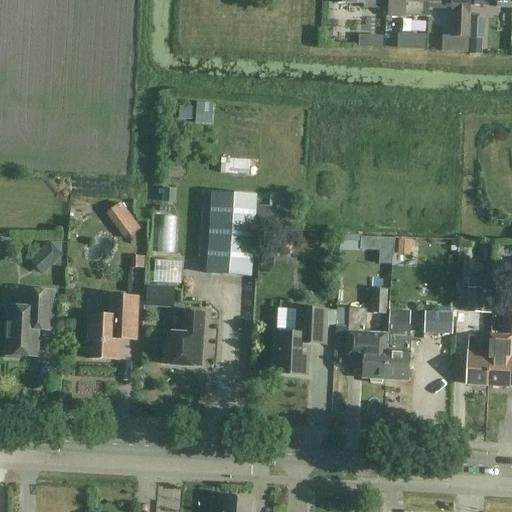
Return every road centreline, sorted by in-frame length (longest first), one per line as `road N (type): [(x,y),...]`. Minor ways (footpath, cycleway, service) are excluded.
road 1 (tertiary): [(511,470),(0,441)]
road 2 (track): [(511,107),(168,83),(143,60),(144,0)]
